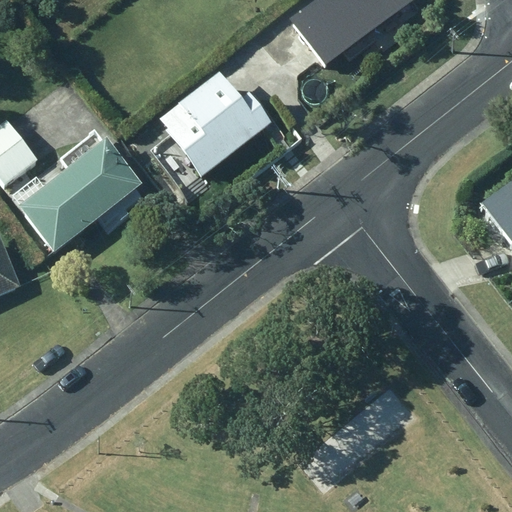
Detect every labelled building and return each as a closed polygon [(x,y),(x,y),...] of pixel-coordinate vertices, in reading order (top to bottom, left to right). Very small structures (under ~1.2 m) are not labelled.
[(316,65),(392,4),(388,0),(323,0),(287,29),(316,65)] [(198,182),(266,128),(242,99),(235,105),(217,82),(156,131),(198,182)] [(4,126),(0,128),(0,190),(33,165),(4,126)] [(49,259),(136,189),(100,146),(14,215),(49,259)] [(511,185),(475,215),(511,260),(511,185)] [(0,299),(15,292),(0,258),(0,299)]
